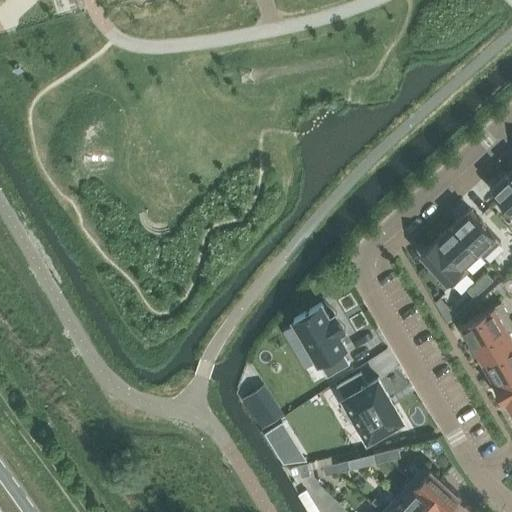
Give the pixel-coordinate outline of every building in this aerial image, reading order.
[(511,175),(509,172),(493,187),(511,207),(511,175)] [(470,207),(454,222),(485,256),(501,241),(470,207)] [(454,222),(438,237),(468,271),(469,270),(464,265),(479,251),(484,256),(485,256),(454,222)] [(438,237),(421,252),(452,286),(468,271),(438,237)] [(487,271),(478,280),(484,287),(494,278),(487,271)] [(478,280),(468,289),(474,296),(484,287),(478,280)] [(322,301),(295,317),(328,375),(350,362),(342,348),(347,345),(339,331),(343,328),(334,313),(330,316),(322,301)] [(511,318),(501,301),(462,324),(473,343),(511,319),(511,318)] [(452,304),(443,313),(447,320),(456,312),(452,304)] [(511,319),(473,343),(484,362),(511,345),(511,319)] [(511,345),(484,362),(495,380),(511,370),(511,345)] [(362,370),(338,384),(345,396),(344,396),(345,398),(346,398),(368,436),(369,438),(371,437),(370,437),(402,418),(402,419),(404,417),(402,416),(396,405),(396,404),(391,395),(390,395),(380,378),(379,376),(377,377),(369,382),(362,370)] [(511,370),(495,380),(506,399),(511,396),(511,370)] [(283,461),(305,459),(282,422),(265,432),(283,461)] [(399,446),(386,449),(389,459),(401,456),(399,446)] [(386,449),(374,453),(376,462),(389,459),(386,449)] [(349,459),(336,462),(338,471),(351,468),(349,459)] [(308,462),(299,464),(302,476),(311,474),(308,462)] [(336,462),(324,465),(326,474),(338,471),(336,462)] [(426,463),(411,479),(445,510),(460,493),(426,463)] [(411,479),(396,495),(414,511),(442,511),(445,510),(411,479)] [(414,511),(396,495),(382,511),(414,511)]
